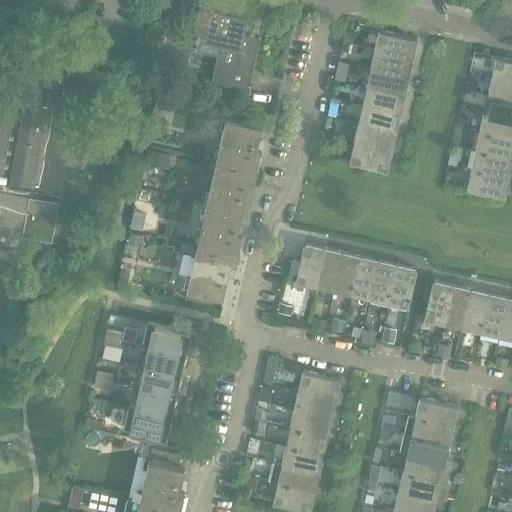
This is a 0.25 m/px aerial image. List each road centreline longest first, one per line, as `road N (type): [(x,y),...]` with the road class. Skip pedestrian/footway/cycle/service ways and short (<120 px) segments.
road 1 (residential): [(257,337),(247,303),(267,221),(289,199),(333,0)]
road 2 (residential): [(511,388),(257,337)]
road 3 (residential): [(200,511),(209,475),(229,457),(257,337)]
